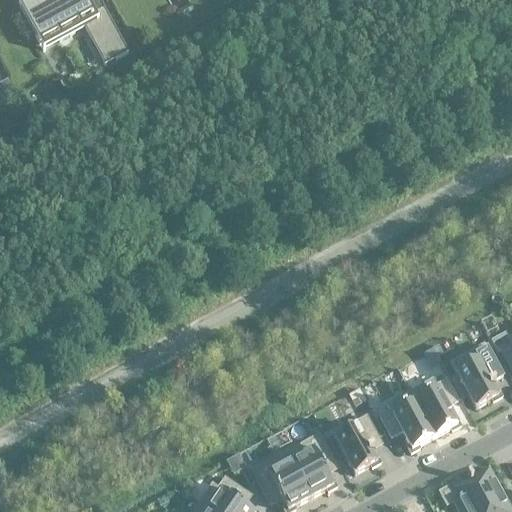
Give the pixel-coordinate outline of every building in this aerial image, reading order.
[(102,68),(126,55),(124,51),(101,9),(91,14),(83,0),(29,0),(18,6),(16,7),(33,38),(37,46),(53,37),(57,44),(82,30),(100,64),(102,68)] [(6,83),(0,86),(0,98),(2,103),(14,96),(6,83)] [(511,338),(506,342),(509,348),(499,354),(510,375),(511,373),(511,338)] [(455,378),(448,381),(460,403),(467,399),(474,412),(491,402),(493,405),(500,401),(496,393),(494,395),(492,391),(493,390),(492,387),(490,388),(486,381),(497,375),(482,348),(449,366),(455,378)] [(453,424),(445,410),(456,404),(444,383),(434,389),(433,388),(411,400),(408,395),(408,396),(433,441),(450,431),(452,434),(459,430),(455,423),(453,424)] [(385,408),(388,414),(378,420),(389,441),(400,435),(407,449),(405,450),(409,457),(416,453),(415,451),(433,441),(408,396),(385,408)] [(330,437),(352,478),(370,468),(372,471),(379,467),(375,459),(373,461),(370,457),(372,456),(370,453),(369,454),(365,447),(376,441),(364,420),(354,426),(353,425),(330,437)] [(321,471),(332,465),(317,438),(284,456),(309,502),(326,492),(328,495),(335,491),(331,483),(329,485),(321,471)] [(265,502),(276,496),(283,510),(281,511),(290,511),(291,511),(309,502),(284,456),(250,475),(265,502)] [(454,511),(469,511),(499,496),(487,473),(470,483),(468,479),(437,495),(445,509),(451,505),(454,511)] [(195,509),(199,511),(250,511),(249,511),(245,511),(236,505),(242,495),(223,482),(216,492),(210,488),(195,509)] [(507,511),(499,496),(469,511),(507,511)]
